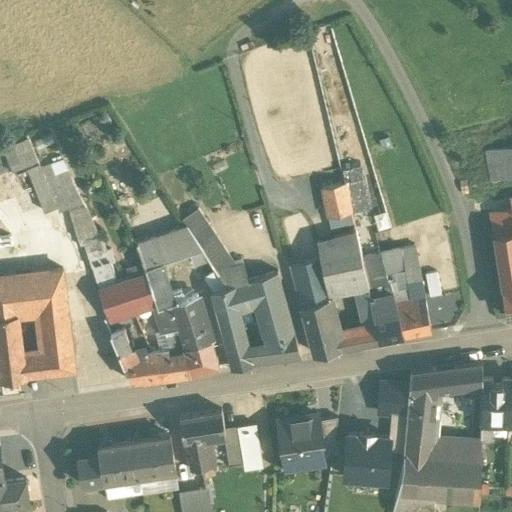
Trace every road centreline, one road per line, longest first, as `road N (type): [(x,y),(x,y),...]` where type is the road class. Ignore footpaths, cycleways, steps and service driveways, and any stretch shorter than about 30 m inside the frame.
road 1 (residential): [(44,416),(511,343)]
road 2 (track): [(352,0),(461,201),(484,347)]
